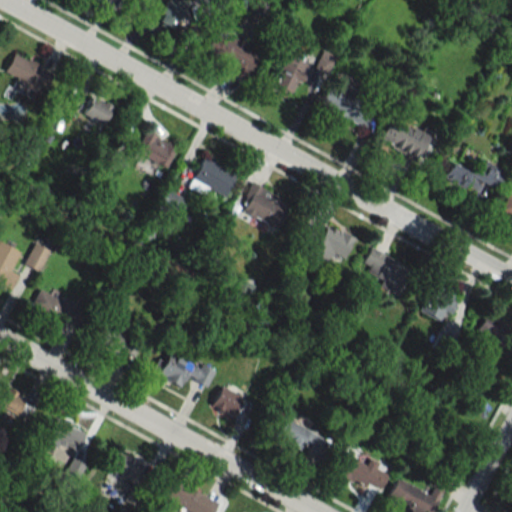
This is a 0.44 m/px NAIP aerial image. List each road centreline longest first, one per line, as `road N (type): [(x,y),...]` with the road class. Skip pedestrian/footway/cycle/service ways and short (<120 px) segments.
road 1 (residential): [(6,0),(511,279)]
road 2 (residential): [(0,336),(318,511)]
